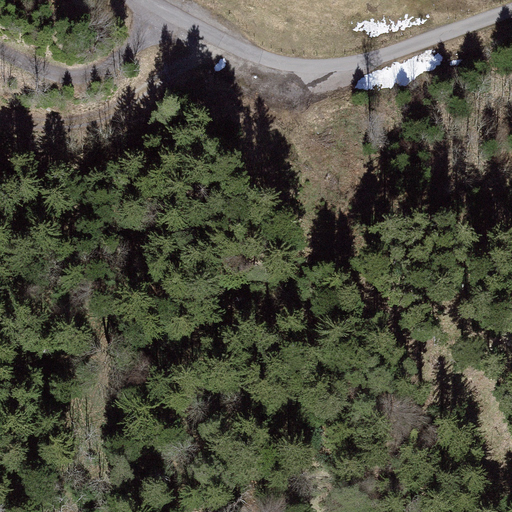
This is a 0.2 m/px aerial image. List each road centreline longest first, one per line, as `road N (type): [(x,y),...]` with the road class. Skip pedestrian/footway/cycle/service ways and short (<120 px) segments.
road 1 (unclassified): [(511,9),(364,59),(316,66),(261,56),(146,0)]
road 2 (track): [(0,120),(86,122),(227,42)]
road 3 (track): [(0,49),(49,72),(92,73),(123,55),(165,11)]
